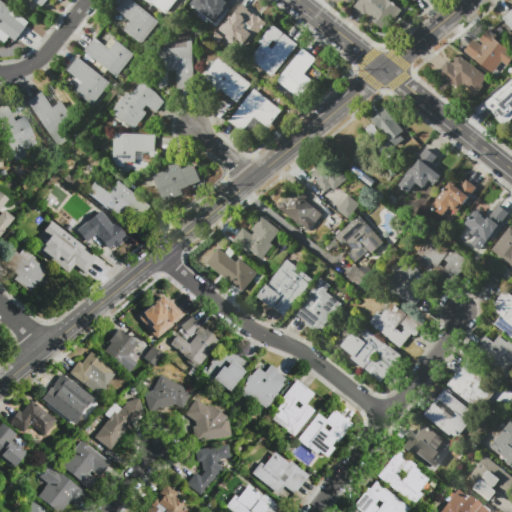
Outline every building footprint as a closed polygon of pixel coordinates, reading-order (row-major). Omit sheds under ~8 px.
[(0,0),(29,22),(15,40),(10,36),(5,42),(0,37),(0,0)] [(130,0),(158,22),(141,43),(124,30),(131,22),(116,9),(122,0),(130,0)] [(177,0),(167,13),(149,0),(177,0)] [(211,0),(234,0),(211,29),(189,11),(197,0),(209,0),(211,1),(211,0)] [(390,0),(403,10),(396,19),(393,17),(384,29),(369,18),(371,16),(366,13),(365,14),(355,7),(360,0),(390,0)] [(243,1),(255,12),(244,27),(253,34),(239,51),(217,33),(243,1)] [(511,30),(502,17),(511,9),(511,30)] [(272,77),(249,59),(261,44),(258,42),(272,24),(283,33),(275,42),(273,40),(268,46),(272,49),(284,34),(297,45),(272,77)] [(511,50),(511,58),(507,65),(502,61),(493,72),(465,50),(474,39),(482,45),(483,43),(480,40),(489,28),(498,35),(495,38),(511,50)] [(134,53),(116,76),(84,51),(95,38),(109,49),(117,40),(134,53)] [(194,88),(178,89),(176,70),(168,71),(169,84),(161,89),(154,79),(160,76),(158,50),(164,50),(163,42),(191,40),(194,88)] [(302,48),(315,59),(303,74),(312,82),(299,99),(276,80),(302,48)] [(483,85),(476,94),(462,83),(458,89),(438,73),(447,61),(450,64),(458,54),(487,76),(482,83),(483,85)] [(110,82),(92,104),(75,91),(82,82),(67,70),(77,57),(110,82)] [(251,84),(237,102),(220,88),(216,93),(200,80),(218,58),(251,84)] [(511,116),(504,124),(494,114),(504,105),(501,102),(498,105),(491,97),(511,78),(511,116)] [(112,111),(127,92),(131,95),(142,82),(165,100),(156,112),(147,105),(143,110),(146,112),(133,129),(112,111)] [(229,121),(254,89),(281,110),(267,127),(254,116),(242,131),(229,121)] [(28,101),(42,92),(52,107),(62,101),(74,119),(62,127),(70,139),(58,147),(28,101)] [(0,132),(0,105),(6,102),(14,120),(24,115),(33,135),(32,136),(35,142),(23,148),(26,155),(13,161),(0,132)] [(371,118),(384,107),(406,133),(404,135),(407,139),(396,148),(371,118)] [(368,128),(372,124),(379,132),(374,136),(368,128)] [(155,135),(154,151),(134,150),(134,162),(113,161),(115,133),(155,135)] [(433,163),(443,171),(432,185),(429,183),(424,188),(417,183),(409,194),(399,186),(407,176),(406,175),(427,148),(438,157),(433,163)] [(182,194),(163,202),(153,175),(170,169),(168,165),(178,161),(181,169),(194,164),(201,181),(180,189),(182,194)] [(331,186),(325,191),(311,174),(316,170),(315,168),(320,163),(322,165),(327,161),(338,174),(341,171),(347,179),(334,190),(331,186)] [(458,188),(465,179),(476,187),(455,214),(448,209),(442,217),(430,208),(451,182),(458,188)] [(151,206),(141,219),(126,207),(118,217),(85,191),(93,181),(109,193),(118,180),(151,206)] [(323,214),(309,230),(302,225),(301,226),(294,219),(278,207),(294,187),(307,197),(305,200),(323,214)] [(12,217),(0,232),(0,195),(6,200),(0,207),(0,211),(2,209),(12,217)] [(349,218),(337,209),(348,195),(360,204),(349,218)] [(498,205),(509,213),(481,251),(470,243),(476,236),(472,233),(475,230),(466,224),(478,208),(489,217),(498,205)] [(345,220),(333,234),(321,225),(332,210),(345,220)] [(99,211),(108,223),(110,225),(113,223),(123,236),(119,239),(120,242),(113,248),(111,245),(106,249),(95,234),(84,242),(74,230),(83,223),(99,211)] [(356,263),(348,253),(352,250),(346,243),(343,245),(337,239),(340,236),(339,235),(361,215),(385,242),(373,253),(370,250),(356,263)] [(259,220),(262,217),(266,220),(280,231),(270,243),(273,245),(262,259),(248,248),(246,251),(233,240),(243,228),(252,235),(255,232),(252,229),(259,220)] [(511,265),(492,250),(510,226),(511,227),(511,265)] [(94,258),(83,272),(73,265),(67,273),(39,251),(51,235),(61,243),(67,234),(81,245),(79,247),(94,258)] [(430,234),(449,249),(453,244),(470,258),(458,272),(454,269),(444,282),(412,257),(430,234)] [(206,263),(218,247),(237,262),(239,259),(257,273),(243,292),(206,263)] [(28,292),(12,279),(15,275),(0,263),(0,259),(9,248),(17,254),(22,249),(33,258),(32,259),(45,270),(28,292)] [(284,316),(266,302),(269,298),(263,293),(269,287),(266,285),(288,259),(298,268),(294,272),(298,275),(301,271),(313,280),(307,287),(305,285),(297,296),(299,297),(284,316)] [(406,260),(419,270),(417,272),(430,282),(422,291),(429,296),(419,309),(404,298),(403,299),(400,297),(399,298),(385,286),(406,260)] [(367,275),(359,287),(346,277),(355,266),(367,275)] [(318,334),(305,323),(306,321),(297,314),(305,304),(303,303),(305,300),(304,299),(320,278),(331,286),(326,292),(341,304),(318,334)] [(511,333),(510,336),(494,323),(500,315),(491,308),(504,290),(511,295),(511,333)] [(155,305),(171,292),(187,313),(172,325),(171,324),(166,327),(162,322),(161,323),(155,315),(156,314),(153,310),(157,306),(155,305)] [(400,348),(369,323),(377,312),(381,315),(392,302),(405,313),(406,311),(424,325),(415,337),(412,334),(400,348)] [(143,305),(153,319),(137,332),(126,319),(143,305)] [(169,344),(176,335),(187,344),(196,333),(194,332),(188,337),(187,336),(184,338),(177,330),(180,327),(179,326),(192,317),(199,327),(217,341),(196,366),(169,344)] [(137,343),(127,355),(137,363),(130,372),(103,352),(109,343),(107,342),(118,328),(137,343)] [(367,329),(402,356),(395,365),(396,366),(382,384),(362,368),(364,365),(351,355),(361,342),(358,340),(367,329)] [(480,342),(485,336),(494,343),(499,336),(507,343),(509,341),(511,344),(511,366),(503,378),(481,360),(487,353),(480,347),(482,344),(480,342)] [(162,355),(153,366),(142,357),(151,346),(162,355)] [(233,348),(239,353),(238,355),(248,363),(241,370),(244,372),(240,377),(239,376),(227,391),(224,389),(223,390),(213,381),(214,380),(203,372),(210,363),(209,362),(212,358),(213,359),(220,351),(226,356),(233,348)] [(115,372),(103,387),(102,386),(97,392),(85,382),(83,384),(68,372),(77,361),(80,363),(89,352),(115,372)] [(454,377),(468,360),(500,386),(486,402),(482,398),(475,407),(458,393),(464,385),(454,377)] [(269,365),(275,370),(274,371),(284,379),(280,383),(282,384),(275,393),(277,394),(265,409),(239,389),(246,380),(244,379),(248,375),(249,376),(256,367),(263,373),(269,365)] [(82,405),(71,420),(43,398),(54,385),(52,384),(60,374),(74,385),(73,387),(79,392),(74,398),(82,405)] [(148,412),(142,393),(150,391),(159,375),(189,391),(181,408),(173,404),(148,412)] [(295,380),(312,394),(304,404),(312,411),(292,436),(282,428),(285,425),(271,413),(282,400),(280,398),(295,380)] [(424,414),(445,389),(480,418),(471,430),(466,426),(457,437),(451,433),(450,435),(424,414)] [(108,449),(93,437),(108,418),(103,414),(112,403),(120,409),(122,406),(124,405),(123,402),(137,398),(142,414),(131,417),(122,429),(124,430),(108,449)] [(183,414),(194,399),(205,406),(207,404),(226,417),(229,436),(193,442),(191,427),(194,426),(193,421),(183,414)] [(55,421),(43,435),(29,424),(23,432),(8,421),(17,410),(20,413),(29,401),(55,421)] [(332,410),(350,424),(336,442),(334,440),(322,455),(317,451),(315,454),(296,439),(316,414),(324,420),(332,410)] [(511,466),(509,464),(511,460),(511,453),(507,450),(503,455),(491,446),(510,421),(511,422),(511,466)] [(23,453),(11,468),(0,459),(0,424),(1,423),(15,434),(9,442),(23,453)] [(450,443),(440,455),(441,457),(432,468),(429,466),(428,468),(400,446),(412,431),(417,435),(420,431),(419,430),(423,425),(424,426),(426,424),(450,443)] [(108,463),(98,477),(89,470),(87,474),(94,479),(87,488),(59,467),(79,441),(108,463)] [(185,484),(194,473),(199,477),(203,472),(203,470),(201,471),(200,460),(195,461),(193,450),(226,444),(228,456),(218,459),(220,470),(216,470),(216,474),(215,474),(199,495),(185,484)] [(413,467),(427,478),(417,491),(420,494),(412,505),(375,476),(396,450),(414,465),(413,467)] [(307,476),(293,494),(282,485),(276,494),(250,474),(259,462),(262,465),(272,452),(287,463),(289,462),(307,476)] [(490,501),(475,488),(476,487),(466,480),(485,456),(511,476),(511,485),(505,494),(496,486),(494,489),(497,491),(490,501)] [(85,493),(76,505),(70,500),(60,511),(54,511),(35,497),(46,483),(38,476),(47,464),(57,472),(56,473),(63,478),(60,482),(65,486),(69,481),(85,493)] [(368,489),(374,481),(408,509),(405,511),(358,511),(351,506),(366,488),(368,489)] [(175,488),(189,499),(184,505),(190,509),(187,511),(140,511),(164,483),(173,490),(175,488)] [(230,511),(224,507),(234,495),(237,497),(247,484),(262,496),(263,494),(276,505),(270,511),(230,511)] [(439,511),(456,490),(465,497),(468,494),(479,502),(481,500),(492,509),(489,511),(439,511)] [(23,511),(31,502),(43,511),(23,511)]
